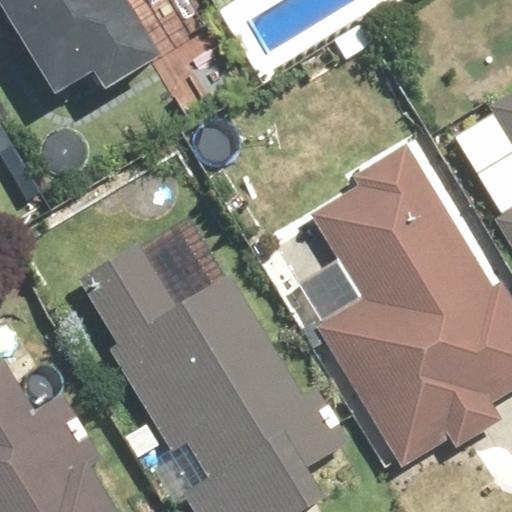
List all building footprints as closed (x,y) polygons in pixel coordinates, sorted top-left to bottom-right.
[(0,0),(0,36),(39,101),(74,81),(86,99),(143,65),(104,0),(105,0),(0,0)] [(511,155),(511,162),(475,183),(511,248),(511,100),(489,113),(511,155)] [(317,326),(306,332),(393,472),(443,441),(450,451),(493,424),(485,411),(511,393),(511,308),(498,287),(487,292),(399,148),(346,180),(353,190),(308,219),(335,264),(294,290),(317,326)] [(131,254),(74,288),(110,350),(102,356),(164,457),(176,449),(200,488),(177,502),(183,511),(315,511),(294,475),(342,446),(309,394),(294,402),(222,282),(169,315),(131,254)] [(0,511),(93,511),(84,496),(99,486),(50,403),(18,423),(0,393),(0,511)]
